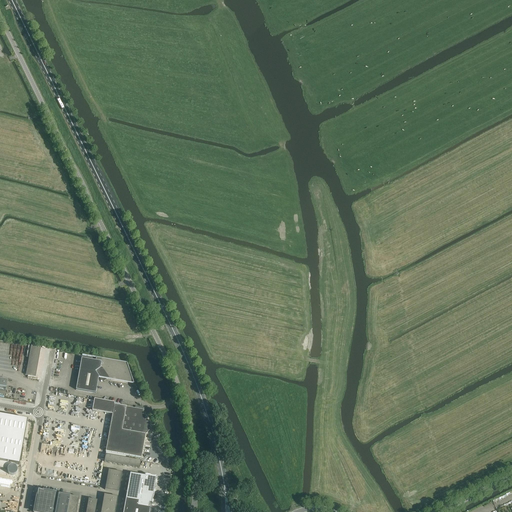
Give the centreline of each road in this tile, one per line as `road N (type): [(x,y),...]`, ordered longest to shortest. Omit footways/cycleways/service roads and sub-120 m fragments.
road 1 (primary): [(226,500),(212,432),(176,336),(10,0)]
road 2 (unclassified): [(181,397),(0,19)]
road 3 (unknown): [(40,413),(99,425),(94,457),(18,456),(11,495),(0,503)]
